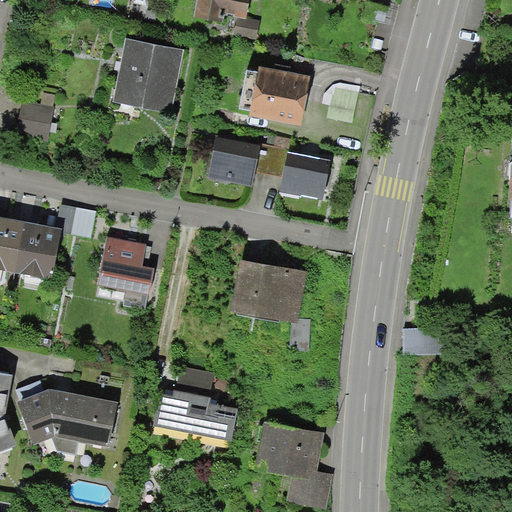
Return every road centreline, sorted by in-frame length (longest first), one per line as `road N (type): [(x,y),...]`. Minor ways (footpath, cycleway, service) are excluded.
road 1 (secondary): [(360,511),(373,322),(440,0)]
road 2 (residential): [(0,176),(349,240)]
